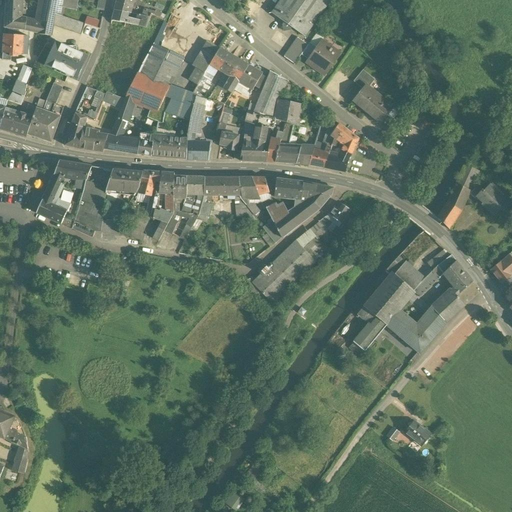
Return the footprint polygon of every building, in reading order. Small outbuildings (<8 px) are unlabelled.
[(6,0),(5,16),(21,18),(22,0),(6,0)] [(45,0),(41,25),(26,22),(25,32),(42,36),(51,37),(53,26),(55,15),(61,17),(61,16),(64,0),(45,0)] [(106,1),(103,0),(98,0),(97,9),(104,10),(106,1)] [(129,0),(130,1),(127,0),(116,0),(114,11),(128,14),(131,14),(134,2),(129,0)] [(281,0),(272,14),(305,38),(332,0),(281,0)] [(152,12),(143,10),(142,16),(149,18),(151,15),(160,19),(162,14),(155,11),(155,13),(152,12)] [(128,14),(114,11),(111,21),(125,24),(136,27),(137,21),(127,18),(128,14)] [(85,24),(61,16),(61,17),(55,15),(53,26),(81,35),(85,24)] [(142,16),(139,15),(137,21),(136,27),(138,27),(145,29),(147,24),(149,18),(142,16)] [(21,18),(5,16),(5,29),(18,31),(25,32),(26,22),(26,19),(21,18)] [(90,17),(87,24),(99,28),(102,21),(90,17)] [(18,36),(4,35),(3,54),(10,55),(18,55),(27,56),(29,37),(18,36)] [(298,38),(284,58),(295,65),(302,55),(308,46),(298,38)] [(333,49),(323,41),(317,49),(309,61),(315,65),(313,67),(321,73),(324,70),(328,73),(338,57),(330,52),(333,49)] [(88,56),(76,51),(76,46),(66,46),(56,42),(45,66),(76,81),(88,56)] [(209,43),(195,67),(198,69),(205,73),(210,65),(219,49),(209,43)] [(308,46),(302,55),(309,61),(317,49),(310,44),(308,46)] [(154,45),(141,67),(138,75),(154,82),(169,87),(173,80),(183,58),(154,45)] [(234,58),(219,49),(210,65),(218,70),(224,74),(234,58)] [(248,66),(234,58),(224,74),(231,78),(239,83),(248,66)] [(218,70),(210,65),(205,73),(203,77),(211,82),(218,70)] [(262,75),(248,66),(239,83),(238,83),(252,91),(255,87),(262,76),(262,75)] [(205,73),(198,69),(191,82),(195,84),(198,86),(203,77),(205,73)] [(363,71),(354,82),(363,90),(367,86),(373,79),(363,71)] [(287,82),(270,72),(267,79),(262,91),(256,107),(255,107),(252,116),(246,114),(245,123),(253,125),(253,126),(267,128),(273,130),(274,127),(275,121),(275,120),(278,101),(284,89),(287,82)] [(129,92),(126,99),(132,102),(131,102),(142,106),(154,82),(138,75),(137,75),(129,92)] [(262,76),(255,87),(262,91),(267,79),(262,76)] [(239,83),(231,78),(225,87),(233,92),(238,83),(239,83)] [(17,82),(13,92),(25,97),(26,93),(25,92),(27,86),(17,82)] [(169,87),(154,82),(142,106),(150,110),(147,119),(158,124),(163,124),(164,114),(165,114),(171,100),(179,103),(182,93),(169,87)] [(195,84),(188,95),(192,96),(198,86),(195,84)] [(64,108),(56,105),(62,90),(53,86),(51,92),(50,92),(47,102),(44,111),(61,117),(64,108)] [(367,86),(363,90),(354,102),(380,123),(393,108),(367,86)] [(96,92),(87,88),(84,94),(94,98),(96,92)] [(97,92),(96,92),(94,98),(98,100),(94,108),(96,109),(100,110),(103,102),(106,95),(97,92)] [(121,98),(107,93),(106,95),(103,102),(121,110),(125,100),(121,98)] [(188,95),(182,93),(179,103),(171,100),(165,114),(190,122),(190,118),(190,117),(193,108),(196,98),(191,96),(192,96),(188,95)] [(190,122),(188,133),(187,133),(187,140),(186,144),(193,144),(194,134),(198,135),(201,119),(206,100),(196,97),(196,98),(193,108),(190,117),(190,118),(190,122)] [(47,102),(39,99),(37,108),(43,111),(44,111),(47,102)] [(121,110),(118,117),(119,117),(114,129),(123,132),(127,118),(130,107),(131,102),(132,102),(126,99),(125,100),(121,110)] [(301,105),(278,101),(275,120),(275,121),(285,124),(294,126),(296,117),(299,118),(302,105),(301,105)] [(31,122),(27,133),(52,142),(61,117),(44,111),(43,111),(37,108),(33,117),(31,122)] [(6,109),(0,128),(0,129),(26,138),(27,133),(31,122),(33,117),(6,109)] [(91,112),(89,112),(88,116),(84,114),(83,117),(87,119),(95,123),(100,110),(96,109),(95,111),(92,110),(91,112)] [(83,117),(75,114),(71,126),(83,128),(84,129),(84,128),(87,119),(83,117)] [(285,124),(275,121),(274,127),(280,129),(279,133),(283,134),(285,124)] [(335,121),(329,129),(327,133),(322,145),(327,146),(331,148),(332,145),(334,139),(335,139),(331,136),(339,125),(335,121)] [(253,125),(245,123),(243,130),(243,137),(244,136),(251,137),(253,126),(253,125)] [(219,124),(215,138),(221,140),(223,134),(224,134),(226,126),(225,126),(219,124)] [(283,134),(275,163),(294,164),(309,166),(314,150),(314,149),(310,147),(289,146),(294,126),(285,124),(283,134)] [(339,125),(331,136),(335,139),(334,139),(337,140),(345,129),(339,125)] [(83,128),(71,126),(65,146),(78,149),(83,128)] [(267,128),(253,126),(251,137),(244,136),(240,162),(259,162),(261,153),(267,128)] [(84,129),(83,128),(78,149),(98,153),(99,134),(99,132),(84,128),(84,129)] [(111,137),(107,135),(107,136),(104,150),(127,154),(129,140),(121,139),(123,132),(114,129),(112,133),(111,137)] [(315,132),(310,147),(314,148),(316,142),(318,135),(315,132)] [(348,132),(340,144),(340,145),(344,148),(340,155),(329,153),(324,169),(345,173),(348,162),(349,162),(359,140),(348,132)] [(151,136),(141,133),(138,142),(149,144),(151,136)] [(279,133),(278,133),(276,140),(271,139),(268,153),(266,163),(275,163),(283,134),(279,133)] [(107,136),(99,134),(98,153),(103,153),(104,150),(107,136)] [(224,134),(223,134),(221,140),(220,146),(223,146),(223,149),(235,151),(238,137),(224,134)] [(187,140),(151,136),(149,144),(153,143),(151,157),(186,160),(186,144),(187,140)] [(138,142),(129,140),(127,154),(136,156),(138,142)] [(149,144),(138,142),(136,156),(136,157),(151,159),(151,157),(153,143),(149,144)] [(322,145),(316,142),(314,148),(314,149),(314,150),(320,151),(325,153),(327,146),(322,145)] [(193,144),(186,144),(186,160),(208,160),(210,145),(193,144)] [(320,151),(314,150),(309,166),(324,169),(329,153),(331,148),(327,146),(325,153),(320,151)] [(268,153),(261,153),(259,162),(266,163),(268,153)] [(91,167),(59,162),(56,169),(51,180),(62,184),(65,178),(86,182),(91,167)] [(478,172),(464,165),(456,183),(470,191),(478,172)] [(113,169),(91,167),(86,182),(89,182),(107,185),(108,186),(108,185),(113,171),(113,169)] [(124,172),(113,171),(108,185),(108,186),(107,185),(106,189),(106,190),(106,191),(136,193),(140,187),(142,174),(130,173),(130,172),(124,171),(124,172)] [(162,173),(144,172),(140,187),(137,194),(150,197),(151,197),(153,191),(155,182),(161,182),(162,173)] [(173,174),(162,173),(161,182),(159,192),(159,193),(159,194),(170,194),(173,195),(173,190),(173,177),(173,174)] [(186,177),(173,177),(173,190),(173,195),(173,199),(176,199),(185,199),(186,196),(186,177)] [(204,178),(186,177),(186,196),(197,196),(197,200),(203,200),(204,197),(204,196),(204,178)] [(239,178),(204,178),(204,196),(204,197),(241,197),(239,178)] [(252,178),(239,178),(241,197),(239,198),(242,201),(245,205),(249,205),(249,204),(248,198),(259,198),(259,196),(252,178)] [(264,178),(252,178),(259,196),(269,193),(267,189),(264,178)] [(303,183),(270,179),(269,187),(267,189),(269,193),(270,196),(274,197),(274,198),(295,200),(301,201),(303,183)] [(62,184),(51,180),(36,214),(72,230),(76,217),(78,211),(78,210),(78,209),(72,206),(58,200),(65,185),(62,184)] [(107,185),(89,182),(88,189),(106,192),(106,191),(106,190),(106,189),(107,185)] [(332,189),(303,183),(301,201),(295,200),(294,209),(318,210),(330,197),(332,189)] [(470,191),(456,183),(448,202),(438,218),(449,229),(461,211),(470,191)] [(477,185),(469,194),(474,199),(476,197),(476,196),(482,190),(477,185)] [(504,200),(489,185),(483,191),(482,190),(476,196),(476,197),(488,208),(486,209),(493,216),(501,208),(498,206),(504,200)] [(77,189),(72,206),(78,209),(81,199),(84,191),(77,189)] [(153,191),(151,197),(150,197),(146,216),(153,218),(155,210),(156,210),(158,201),(159,194),(159,193),(159,192),(153,191)] [(173,195),(170,194),(170,196),(168,196),(166,198),(166,211),(163,214),(160,222),(161,222),(167,224),(171,218),(173,214),(173,212),(173,199),(173,195)] [(197,196),(186,196),(185,199),(181,212),(193,215),(199,216),(200,214),(201,208),(203,202),(203,200),(197,200),(197,196)] [(94,205),(81,199),(78,209),(78,210),(78,211),(89,216),(93,206),(94,205)] [(212,204),(203,202),(201,208),(200,214),(210,217),(212,204)] [(98,208),(98,213),(95,222),(96,223),(96,227),(94,232),(101,233),(102,221),(104,208),(94,204),(94,205),(93,206),(98,208)] [(253,204),(249,204),(249,205),(245,205),(254,216),(259,212),(253,204)] [(343,206),(340,204),(334,213),(332,211),(329,216),(341,224),(350,211),(347,210),(348,207),(345,205),(343,206)] [(254,216),(245,205),(235,206),(236,218),(254,217),(254,216)] [(274,207),(273,205),(266,209),(273,222),(280,218),(279,216),(277,213),(274,207)] [(89,216),(88,219),(95,222),(98,213),(98,208),(93,206),(89,216)] [(318,210),(294,209),(284,216),(280,218),(273,222),(275,227),(281,239),(318,210)] [(76,217),(72,230),(92,239),(94,232),(96,227),(96,223),(95,222),(88,219),(89,216),(78,211),(76,217)] [(199,216),(193,215),(190,219),(186,225),(191,229),(196,220),(199,216)] [(341,224),(329,216),(325,218),(332,223),(328,230),(331,233),(336,226),(338,228),(341,224)] [(174,219),(171,218),(167,224),(168,224),(164,231),(172,235),(178,221),(174,219)] [(332,223),(325,218),(319,223),(328,230),(332,223)] [(133,226),(102,221),(101,233),(131,237),(132,231),(133,226)] [(161,222),(153,239),(158,242),(164,231),(168,224),(167,224),(161,222)] [(328,230),(319,223),(310,230),(314,237),(317,241),(318,241),(328,230)] [(145,229),(133,225),(133,226),(132,231),(142,235),(145,229)] [(191,229),(186,225),(179,238),(185,241),(191,229)] [(336,226),(331,233),(336,236),(340,229),(338,228),(336,226)] [(281,239),(275,227),(267,233),(275,243),(281,239)] [(142,235),(132,231),(131,237),(143,242),(145,236),(142,235)] [(317,241),(314,237),(309,242),(321,254),(325,251),(326,249),(318,241),(317,241)] [(302,249),(295,242),(250,280),(257,295),(260,292),(272,305),(316,263),(314,261),(302,249)] [(321,254),(309,242),(307,245),(319,257),(321,254)] [(319,257),(307,245),(302,249),(314,261),(319,257)] [(424,279),(405,263),(393,263),(385,272),(392,278),(382,289),(380,288),(364,307),(362,305),(358,311),(359,312),(357,315),(360,317),(368,324),(353,342),(353,343),(350,347),(361,356),(364,352),(365,352),(374,341),(380,334),(386,326),(420,354),(446,323),(432,307),(416,325),(400,311),(414,293),(419,297),(443,275),(456,261),(451,255),(437,267),(424,279)] [(511,259),(508,255),(501,262),(511,276),(511,275),(511,259)] [(456,261),(443,275),(454,288),(457,296),(473,282),(456,261)] [(501,262),(490,270),(501,284),(511,276),(501,262)] [(250,280),(243,284),(250,298),(257,295),(250,280)] [(450,290),(432,307),(446,323),(465,306),(457,296),(454,288),(451,290),(450,290)] [(380,334),(374,341),(379,344),(384,338),(380,334)] [(0,411),(0,437),(18,446),(13,471),(23,473),(26,464),(27,451),(25,438),(8,430),(11,424),(14,419),(14,418),(0,411)] [(431,435),(413,421),(404,433),(422,447),(431,435)] [(393,428),(387,437),(392,441),(399,432),(393,428)] [(253,484),(262,473),(255,467),(245,478),(253,484)] [(261,496),(267,490),(256,481),(251,487),(261,496)] [(238,510),(244,500),(236,495),(230,504),(238,510)]
